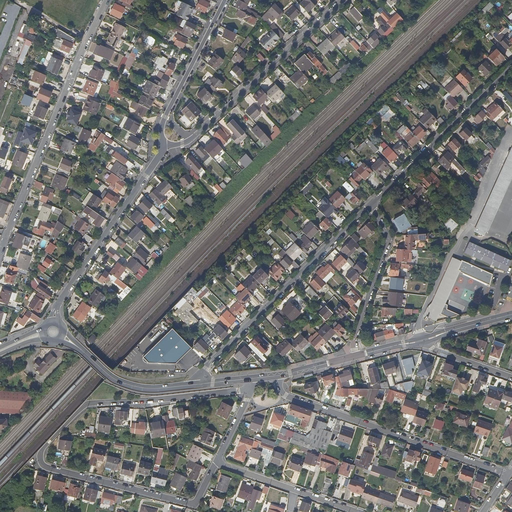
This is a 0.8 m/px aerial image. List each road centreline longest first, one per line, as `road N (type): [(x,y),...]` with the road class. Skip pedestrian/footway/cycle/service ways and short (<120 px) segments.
road 1 (residential): [(217,464),(197,505),(48,468),(41,451),(89,404),(250,388)]
road 2 (residential): [(508,474),(285,395),(277,375)]
road 3 (residential): [(108,0),(6,234)]
road 4 (residential): [(195,384),(371,201)]
road 5 (residential): [(341,0),(189,139),(167,148)]
road 6 (residential): [(371,201),(511,66)]
road 7 (residential): [(167,148),(56,307)]
road 8 (residential): [(225,0),(163,119),(167,148)]
road 9 (residential): [(371,201),(385,238),(355,355)]
road 10 (secondary): [(76,346),(129,386),(195,384)]
